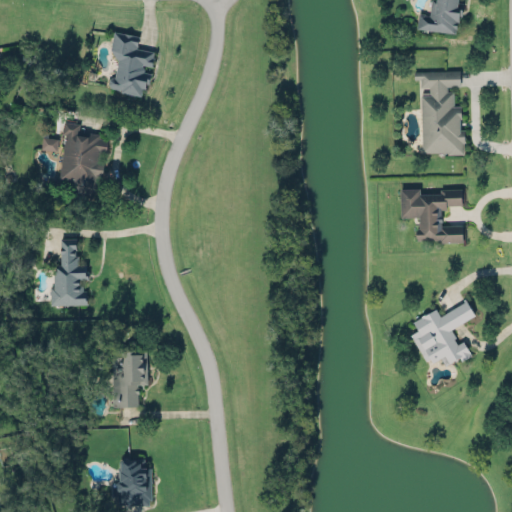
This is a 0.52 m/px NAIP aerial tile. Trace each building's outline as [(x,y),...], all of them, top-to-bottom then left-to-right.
[(460,0),(436,0),(431,0),(429,14),(418,13),(417,29),(457,33),(460,0)] [(113,30),(138,35),(137,44),(137,46),(136,46),(136,47),(153,50),(152,56),(153,56),(151,66),(142,64),(142,65),(144,68),(143,71),(150,72),(148,83),(145,82),(145,88),(141,87),(140,95),(120,91),(120,89),(110,87),(108,83),(108,78),(112,76),(114,76),(117,60),(110,48),(113,30)] [(459,69),(414,71),(413,74),(413,78),(419,78),(420,87),(429,87),(429,91),(422,91),(422,94),(421,94),(422,152),(447,152),(447,154),(464,153),(464,142),(465,142),(465,139),(464,129),(460,129),(459,118),(461,118),(461,105),(454,105),(453,90),(447,90),(447,86),(460,85),(460,77),(459,70),(459,69)] [(59,179),(76,181),(74,195),(94,197),(97,178),(102,178),(104,160),(107,139),(100,138),(100,133),(88,132),(88,135),(78,134),(79,123),(64,121),(62,135),(65,135),(59,179)] [(57,150),(58,138),(42,137),(42,149),(57,150)] [(420,193),(440,193),(440,189),(462,188),(462,205),(446,205),(447,209),(441,209),(441,214),(442,214),(442,221),(441,221),(441,225),(463,224),(463,241),(439,242),(439,239),(418,240),(416,237),(416,230),(418,227),(419,227),(419,216),(400,217),(400,188),(420,188),(420,193)] [(51,305),(85,304),(84,279),(87,279),(87,263),(78,264),(77,237),(60,238),(61,265),(54,265),(55,285),(50,285),(51,305)] [(475,315),(467,300),(439,314),(436,308),(412,320),(418,330),(411,333),(428,364),(442,356),(446,364),(460,357),(462,360),(471,355),(463,340),(458,343),(450,328),(475,315)] [(138,406),(138,384),(147,384),(146,348),(111,349),(112,406),(138,406)] [(122,458),(119,461),(119,466),(118,467),(118,482),(117,484),(117,487),(113,487),(113,495),(118,495),(118,504),(141,503),(141,504),(149,504),(149,499),(151,499),(151,467),(145,467),(145,458),(122,458)]
